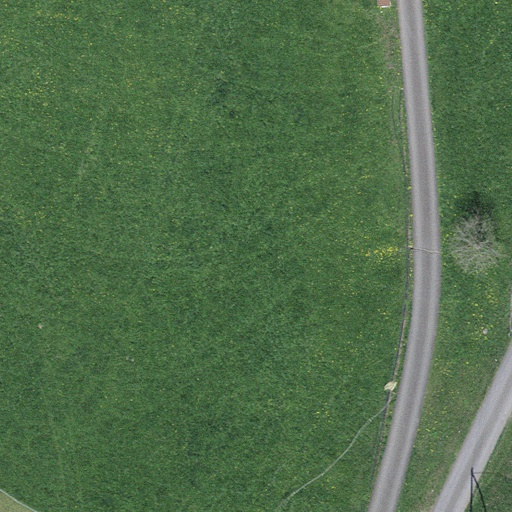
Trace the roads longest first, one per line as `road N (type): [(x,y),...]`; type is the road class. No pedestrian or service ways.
road 1 (track): [(382,511),(414,384),(427,251),(407,0)]
road 2 (unclassified): [(511,377),(447,511)]
